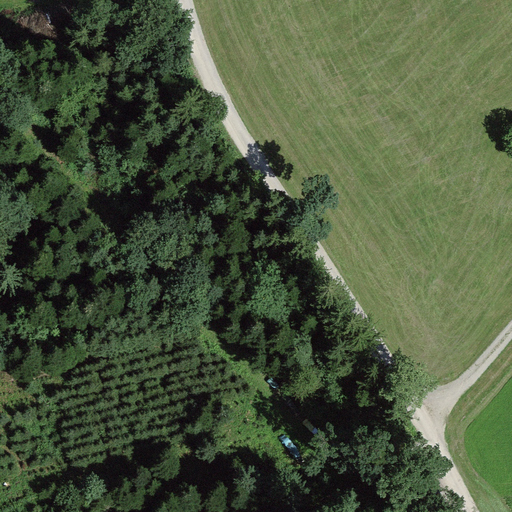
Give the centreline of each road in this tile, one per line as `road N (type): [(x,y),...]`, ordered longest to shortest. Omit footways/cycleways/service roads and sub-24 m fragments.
road 1 (track): [(182,0),(219,112),(422,411)]
road 2 (track): [(511,329),(474,372),(422,411),(468,511)]
